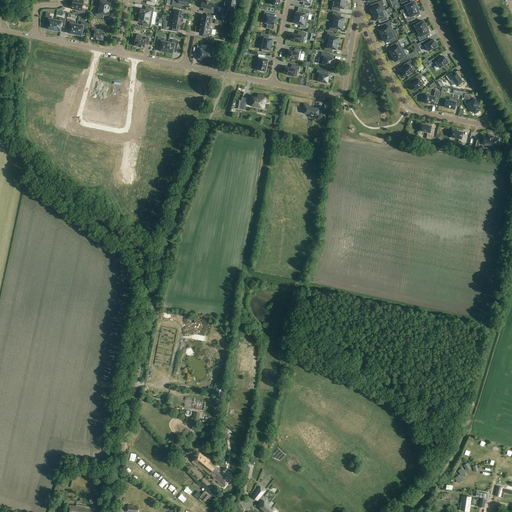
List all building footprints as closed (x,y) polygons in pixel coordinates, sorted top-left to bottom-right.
[(98,0),(97,7),(109,9),(110,7),(111,3),(104,2),(104,0),(98,0)] [(178,0),(178,2),(173,1),(172,6),(185,8),(186,5),(189,5),(189,0),(178,0)] [(235,9),(236,0),(227,0),(227,4),(228,4),(227,7),(235,9)] [(205,2),(202,1),(201,8),(204,8),(203,12),(216,14),(217,8),(212,8),(213,3),(210,3),(210,2),(205,1),(205,2)] [(345,5),(345,3),(335,1),(334,7),(332,7),(332,10),(338,11),(339,8),(344,9),(344,8),(345,8),(346,5),(345,5)] [(372,15),(385,10),(382,5),(384,4),(382,1),(375,3),(376,7),(371,9),(371,11),(370,11),(372,15)] [(406,12),(418,7),(417,4),(416,4),(415,1),(408,4),(407,1),(401,4),(403,7),(406,12)] [(82,8),(83,4),(73,2),(71,9),(77,10),(77,13),(84,15),(85,9),(82,8)] [(109,12),(109,9),(97,7),(95,17),(102,18),(102,15),(108,16),(109,12)] [(140,16),(152,18),(154,8),(147,7),(147,10),(141,9),(140,13),(140,16)] [(174,12),(173,16),(183,18),(183,17),(184,17),(185,14),(184,13),(184,12),(179,11),(180,8),(173,7),(172,12),(174,12)] [(418,7),(406,12),(408,18),(406,19),(408,22),(415,19),(414,16),(420,13),(419,10),(418,7)] [(295,14),(294,17),(306,20),(308,20),(310,11),(303,10),(303,13),(296,11),(295,14)] [(385,10),(372,15),(373,19),(374,19),(375,21),(381,19),(382,22),(388,20),(385,10)] [(333,22),(343,24),(343,22),(344,22),(345,18),(344,18),(339,17),(340,13),(333,12),(333,15),(334,16),(333,22)] [(53,30),(55,20),(51,19),(52,16),(50,16),(50,13),(47,13),(45,23),(48,23),(47,29),(53,30)] [(266,28),(274,30),(275,25),(276,23),(277,23),(278,19),(273,18),(274,14),(267,13),(265,23),(267,24),(266,28)] [(265,20),(266,16),(258,14),(256,25),(254,25),(254,27),(258,28),(258,30),(265,31),(266,25),(263,25),(263,20),(265,20)] [(150,27),(152,18),(140,16),(139,18),(138,22),(145,23),(144,26),(150,27)] [(306,20),(294,17),(293,21),(294,21),(293,24),(300,25),(300,28),(306,29),(307,23),(305,22),(306,20)] [(55,20),(53,30),(60,32),(61,26),(64,26),(66,19),(60,18),(60,21),(55,20)] [(75,35),(77,24),(73,24),(73,21),(68,20),(67,27),(69,27),(68,33),(75,35)] [(381,37),(393,31),(390,25),(392,25),(390,21),(383,24),(384,28),(379,30),(380,32),(379,33),(381,37)] [(417,32),(427,26),(426,23),(425,24),(423,21),(417,24),(416,21),(411,24),(413,29),(416,28),(417,32)] [(77,24),(75,35),(82,36),(83,30),(86,31),(87,23),(82,22),(81,25),(77,24)] [(343,26),(343,24),(333,22),(331,28),(330,27),(330,31),(336,32),(337,29),(342,30),(342,29),(343,29),(344,26),(343,26)] [(427,26),(417,32),(419,35),(417,36),(420,41),(425,39),(424,36),(429,33),(428,30),(429,29),(427,26)] [(104,33),(105,29),(100,28),(100,32),(95,31),(96,29),(92,28),(91,34),(94,35),(94,38),(95,38),(95,39),(99,39),(103,40),(104,37),(105,33),(104,33)] [(393,31),(381,37),(382,40),(383,40),(385,42),(390,39),(392,42),(397,40),(393,31)] [(306,37),(306,33),(300,32),(299,35),(292,34),(292,37),(291,37),(290,41),(303,43),(304,36),(306,37)] [(327,42),(338,44),(338,42),(339,42),(340,39),(339,38),(334,37),(334,34),(328,32),(327,36),(328,36),(327,42)] [(270,51),(271,47),(270,47),(272,40),(268,39),(269,36),(261,34),(260,39),(263,40),(262,49),(269,51),(270,51)] [(145,40),(141,40),(142,36),(137,35),(135,46),(139,46),(139,47),(143,47),(144,47),(145,44),(148,45),(149,39),(146,38),(145,40)] [(166,52),(168,42),(164,41),(165,38),(158,37),(157,44),(161,45),(160,51),(166,52)] [(168,42),(166,52),(173,54),(174,48),(177,48),(178,41),(173,40),(172,43),(168,42)] [(423,47),(424,49),(426,48),(429,51),(438,46),(436,42),(435,43),(434,40),(423,47)] [(391,57),(403,50),(398,41),(393,45),(394,48),(389,51),(390,53),(389,53),(391,57)] [(337,46),(338,44),(327,42),(326,48),(325,48),(324,51),(331,52),(331,49),(337,50),(337,49),(338,49),(338,46),(337,46)] [(202,60),(205,60),(207,50),(200,49),(201,47),(197,46),(196,52),(200,53),(199,56),(198,56),(198,60),(201,60),(202,60)] [(207,50),(205,60),(208,61),(212,62),(213,58),(212,58),(213,55),(216,55),(217,49),(214,48),(213,50),(207,49),(207,50)] [(302,54),(303,50),(297,49),(296,52),(289,51),(288,54),(287,58),(300,60),(301,53),(302,54)] [(403,50),(391,57),(393,60),(394,60),(395,62),(401,59),(402,62),(408,59),(403,50)] [(334,59),(328,58),(329,54),(322,53),(321,58),(319,58),(318,63),(328,65),(328,66),(331,67),(331,66),(332,66),(333,63),(334,63),(334,60),(334,59)] [(266,72),(268,60),(264,59),(265,56),(259,55),(258,58),(260,59),(258,70),(260,71),(260,72),(264,73),(264,72),(266,72)] [(446,59),(444,57),(434,64),(435,66),(437,65),(440,68),(449,62),(447,59),(446,59)] [(408,76),(411,74),(410,73),(415,70),(411,64),(412,64),(410,60),(405,64),(407,67),(401,71),(402,73),(404,77),(407,75),(408,76)] [(299,70),(300,66),(293,65),(293,69),(285,67),(285,70),(284,74),(287,75),(291,76),(291,75),(296,76),(298,70),(299,70)] [(329,80),(330,77),(329,77),(329,76),(324,75),(324,71),(318,70),(316,81),(323,82),(323,83),(327,84),(327,83),(328,83),(328,80),(329,80)] [(451,72),(446,76),(449,81),(452,79),(457,86),(463,82),(456,73),(453,75),(451,72)] [(414,91),(424,83),(421,78),(422,77),(419,74),(414,78),(416,81),(410,85),(412,87),(412,88),(414,91)] [(424,98),(423,102),(424,102),(424,103),(430,104),(430,105),(434,105),(435,101),(438,102),(440,94),(440,91),(435,90),(434,93),(434,97),(426,95),(425,98),(424,98)] [(474,100),(471,95),(465,94),(464,98),(470,100),(471,102),(468,104),(475,113),(480,110),(477,106),(479,105),(475,100),(474,100)] [(264,108),(266,97),(257,95),(257,98),(250,97),(248,105),(264,108)] [(445,100),(444,107),(455,109),(455,105),(459,106),(460,100),(454,99),(449,98),(448,101),(445,100)] [(309,105),(304,104),(302,113),(310,114),(309,116),(317,118),(318,115),(320,116),(321,110),(309,107),(309,105)] [(434,143),(435,138),(432,137),(434,129),(431,128),(431,126),(425,125),(425,124),(422,123),(421,124),(421,125),(420,124),(419,128),(420,129),(420,131),(423,131),(423,132),(427,133),(426,139),(431,140),(430,143),(434,143)] [(455,138),(459,139),(458,142),(466,143),(467,137),(462,136),(463,132),(452,130),(451,137),(451,138),(454,139),(455,138)] [(68,137),(66,144),(73,146),(72,148),(81,151),(82,146),(85,147),(86,142),(84,141),(85,138),(77,135),(75,139),(68,137)] [(480,144),(497,148),(498,138),(493,137),(493,136),(488,135),(488,136),(482,135),(480,144)] [(135,154),(133,156),(137,160),(139,157),(140,158),(144,154),(147,157),(149,155),(152,158),(156,155),(161,160),(167,155),(161,149),(160,150),(155,145),(153,148),(148,144),(147,145),(142,140),(135,148),(137,149),(134,153),(135,154)] [(120,150),(121,151),(117,152),(119,162),(123,161),(123,164),(128,163),(125,149),(120,150)] [(203,428),(195,423),(192,428),(201,433),(203,428)] [(209,474),(216,466),(199,453),(192,462),(203,470),(209,474)] [(183,465),(187,462),(179,454),(175,457),(183,465)] [(216,466),(209,474),(214,478),(213,479),(216,481),(216,480),(219,482),(218,483),(224,488),(231,478),(216,466)] [(258,501),(266,490),(260,486),(252,497),(258,501)] [(205,502),(210,497),(204,492),(200,497),(205,502)] [(487,498),(488,494),(476,493),(476,496),(481,497),(481,499),(480,499),(479,507),(484,507),(485,498),(487,498)] [(462,496),(460,511),(467,511),(469,511),(471,498),(462,496)] [(278,511),(263,499),(257,506),(264,511),(278,511)]
